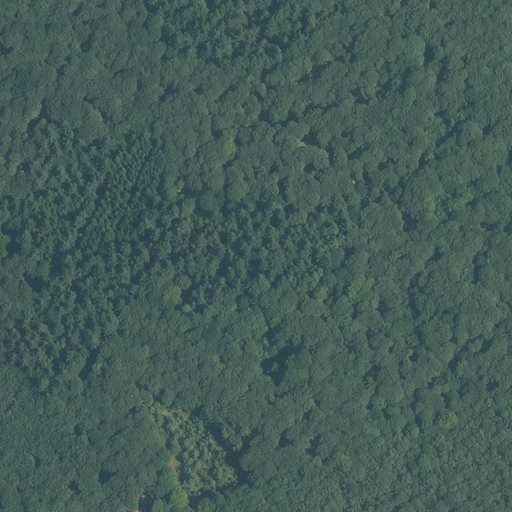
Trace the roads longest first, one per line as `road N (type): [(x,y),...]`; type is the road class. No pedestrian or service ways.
road 1 (track): [(417,430),(362,252),(355,176),(313,0)]
road 2 (track): [(189,511),(417,430)]
